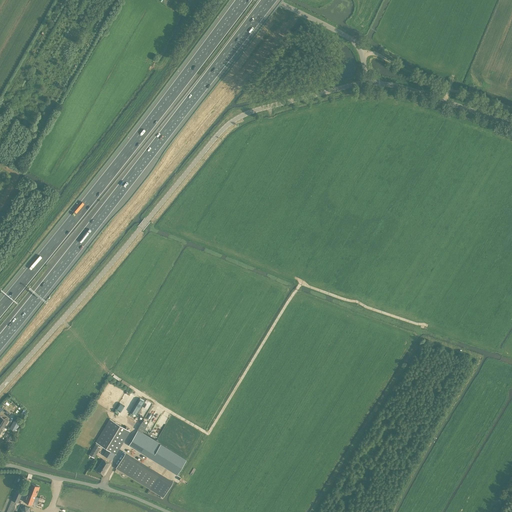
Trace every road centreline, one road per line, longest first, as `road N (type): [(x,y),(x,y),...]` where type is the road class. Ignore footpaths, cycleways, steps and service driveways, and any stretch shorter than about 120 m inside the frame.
road 1 (tertiary): [(0,388),(224,128),(244,114),(367,83)]
road 2 (motorway): [(0,341),(269,0)]
road 3 (motorway): [(244,0),(0,308)]
road 4 (unclassified): [(167,511),(0,464)]
road 5 (track): [(362,55),(375,52),(431,82),(511,108)]
road 6 (tertiary): [(511,124),(367,83)]
road 7 (unclassified): [(367,83),(357,44),(274,0)]
